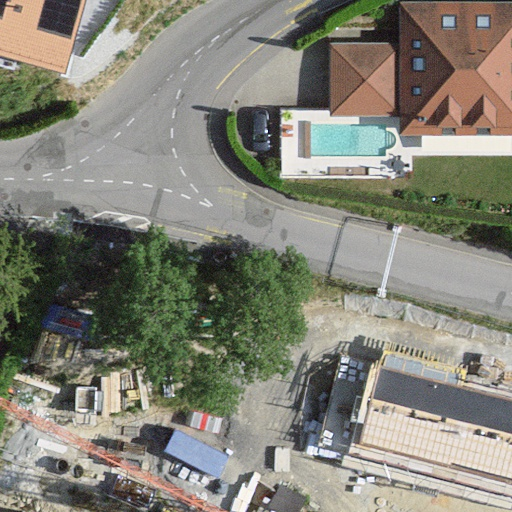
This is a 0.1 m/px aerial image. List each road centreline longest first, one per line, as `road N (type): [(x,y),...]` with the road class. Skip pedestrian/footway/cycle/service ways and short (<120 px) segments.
road 1 (residential): [(123,196),(225,211),(511,292)]
road 2 (unclassified): [(123,196),(182,70),(214,41),(288,0)]
road 3 (unclassified): [(0,178),(123,196)]
